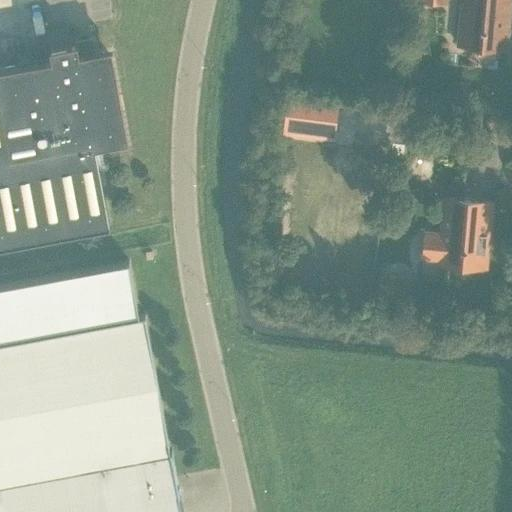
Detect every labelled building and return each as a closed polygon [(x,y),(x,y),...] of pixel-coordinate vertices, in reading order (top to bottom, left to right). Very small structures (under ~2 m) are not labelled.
[(462,0),(458,45),(507,50),(511,0),(462,0)] [(0,245),(111,225),(95,143),(125,137),(110,53),(95,56),(92,41),(52,48),(54,64),(0,73),(0,245)] [(331,138),(336,100),(289,95),(285,132),(331,138)] [(439,264),(487,269),(493,201),(445,197),(442,233),(431,232),(428,235),(426,256),(430,258),(439,259),(439,264)] [(146,313),(140,314),(130,260),(0,284),(0,511),(169,511),(182,510),(146,313)]
